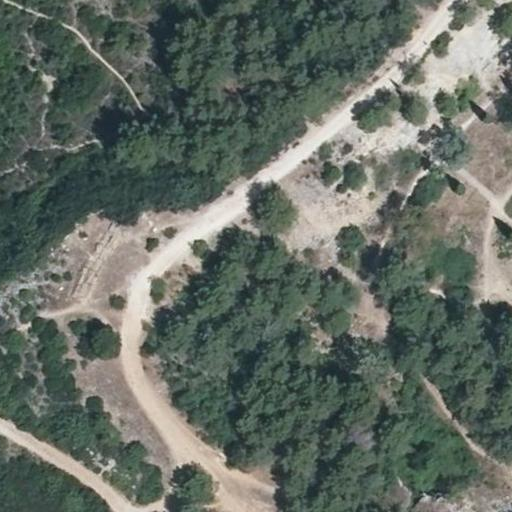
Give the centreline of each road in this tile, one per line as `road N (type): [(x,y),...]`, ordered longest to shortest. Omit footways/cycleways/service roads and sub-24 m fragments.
road 1 (track): [(259,511),(137,369),(147,270),(406,71),(473,0)]
road 2 (track): [(134,511),(108,483),(0,416)]
